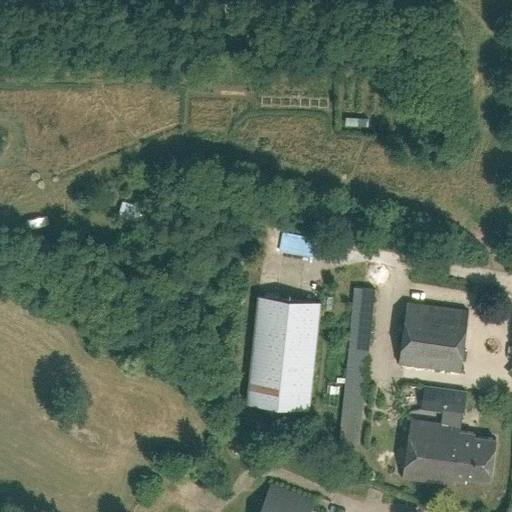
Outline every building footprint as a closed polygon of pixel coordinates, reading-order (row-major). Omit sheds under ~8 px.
[(357,287),(344,443),(365,444),(378,289),(357,287)] [(319,300),(257,293),(246,402),(308,409),(319,300)] [(407,301),(399,365),(463,373),(471,310),(407,301)] [(120,356),(104,360),(106,370),(123,366),(120,356)] [(420,405),(422,386),(408,384),(405,404),(420,405)] [(466,391),(425,386),(423,407),(443,410),(441,422),(411,419),(403,478),(453,484),(454,479),(467,480),(467,477),(479,479),(480,479),(491,480),(496,438),(479,436),(475,435),(475,432),(461,430),(466,391)] [(311,511),(315,500),(271,484),(260,511),(311,511)]
